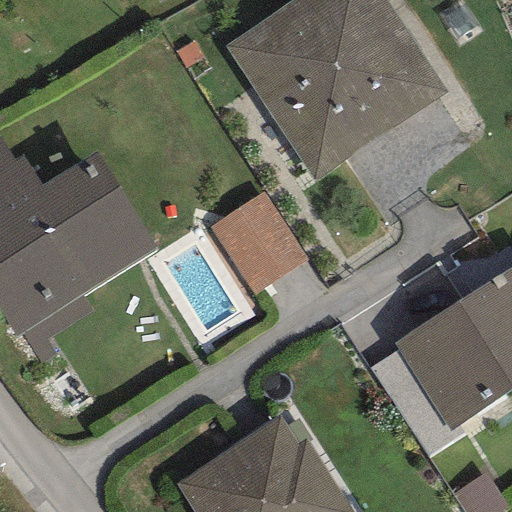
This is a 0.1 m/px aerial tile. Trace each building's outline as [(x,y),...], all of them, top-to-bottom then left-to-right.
[(379,0),(291,0),(221,46),(311,180),(442,93),(379,0)] [(0,142),(0,316),(14,340),(20,336),(82,296),(153,252),(95,154),(40,187),(22,157),(12,162),(0,142)] [(304,263),(259,193),(207,227),(252,297),(304,263)] [(511,267),(391,343),(396,351),(447,431),(455,426),(511,390),(511,267)] [(91,310),(82,296),(20,336),(39,367),(58,355),(48,338),(91,310)] [(461,436),(455,426),(447,431),(396,351),(368,368),(426,458),(461,436)] [(277,417),(174,484),(191,511),(346,511),(306,439),(295,445),(277,417)] [(486,474),(449,497),(458,511),(499,511),(507,507),(486,474)]
